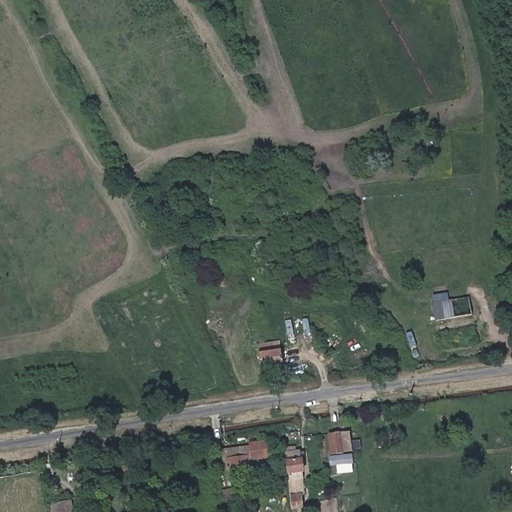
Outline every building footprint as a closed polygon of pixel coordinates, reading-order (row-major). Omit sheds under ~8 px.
[(433,303),(436,320),(454,318),(452,301),(433,303)] [(288,318),(288,333),(311,332),(310,318),(288,318)] [(456,330),(438,333),(440,349),(458,346),(456,330)] [(279,342),(257,345),(260,368),(282,365),(279,342)] [(353,452),(351,432),(329,435),(331,455),(353,452)] [(269,456),(268,447),(268,440),(249,443),(250,445),(223,449),(224,460),(225,459),(226,464),(227,471),(252,468),(251,459),(269,456)] [(301,459),(300,451),(285,453),(292,511),(304,510),(302,495),(306,494),(304,474),(305,474),(303,459),(301,459)] [(220,511),(238,511),(237,499),(233,499),(233,490),(218,492),(220,511)] [(74,511),(73,503),(51,506),(51,511),(74,511)]
